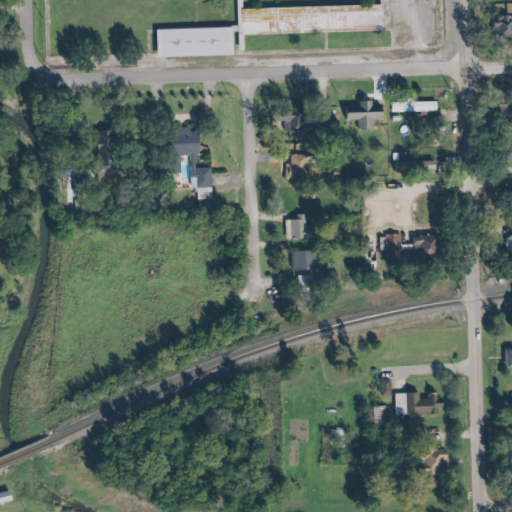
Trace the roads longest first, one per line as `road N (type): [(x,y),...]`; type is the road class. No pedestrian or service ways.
road 1 (tertiary): [(482,511),(463,0)]
road 2 (residential): [(511,65),(53,77)]
road 3 (residential): [(264,276),(256,74)]
